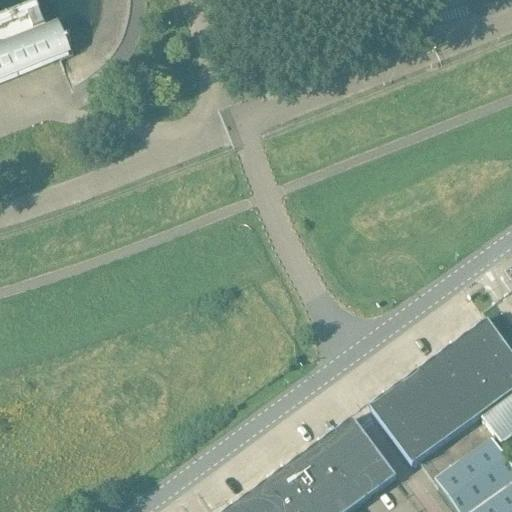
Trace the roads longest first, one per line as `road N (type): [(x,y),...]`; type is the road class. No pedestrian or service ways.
road 1 (unclassified): [(142,511),(354,354)]
road 2 (unclassified): [(354,354),(316,302),(239,129)]
road 3 (unclassified): [(354,354),(511,242)]
